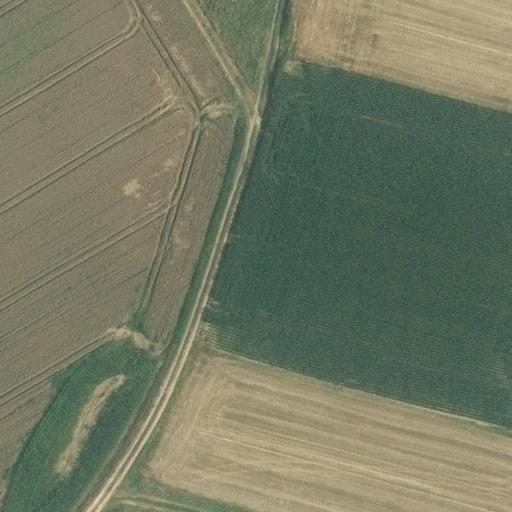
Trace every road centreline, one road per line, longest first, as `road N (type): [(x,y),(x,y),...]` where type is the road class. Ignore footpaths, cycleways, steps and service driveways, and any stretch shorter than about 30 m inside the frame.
road 1 (track): [(286,0),(250,156),(176,368),(92,511)]
road 2 (track): [(259,113),(188,0)]
